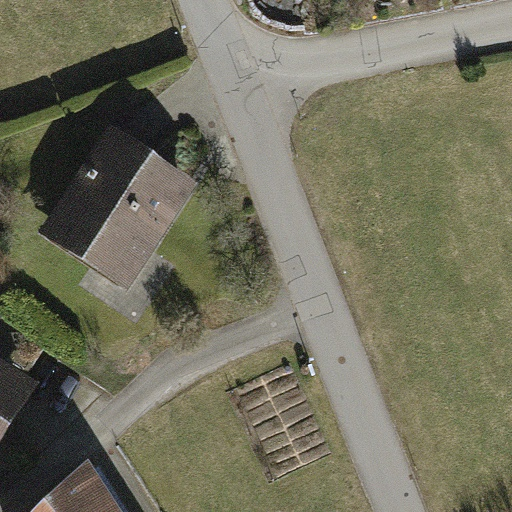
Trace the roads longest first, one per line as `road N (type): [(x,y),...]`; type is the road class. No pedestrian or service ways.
road 1 (residential): [(244,94),(404,511)]
road 2 (residential): [(511,26),(337,60),(244,94)]
